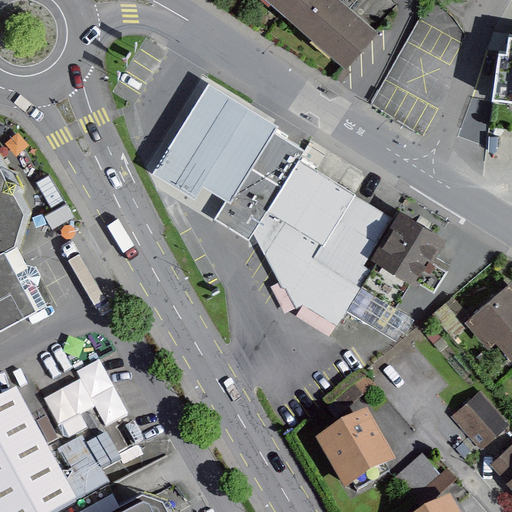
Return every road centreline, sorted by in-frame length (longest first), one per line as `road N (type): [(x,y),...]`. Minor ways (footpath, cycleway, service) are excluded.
road 1 (primary): [(118,206),(297,511)]
road 2 (residential): [(493,0),(425,173)]
road 3 (unclassified): [(339,117),(185,20)]
road 4 (primary): [(118,206),(77,60)]
road 5 (primary): [(28,92),(118,206)]
road 6 (residential): [(339,117),(405,0)]
